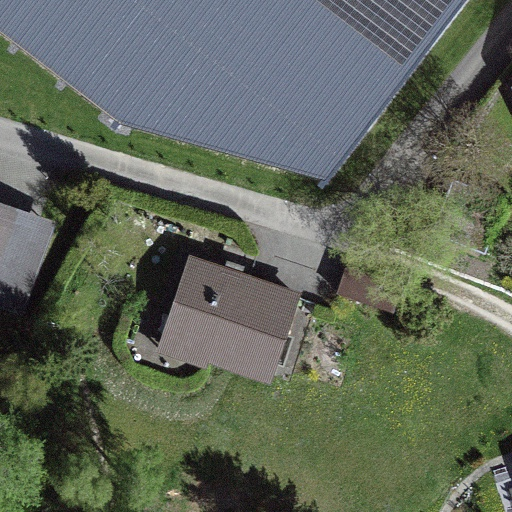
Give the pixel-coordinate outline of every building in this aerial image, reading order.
[(464,0),(0,0),(0,30),(120,122),(327,179),(464,0)] [(431,231),(485,252),(506,199),(453,177),(431,231)] [(0,239),(11,210),(0,206),(0,239)] [(269,375),(296,295),(190,260),(165,334),(208,348),(206,353),(269,375)] [(347,265),(338,292),(392,310),(402,283),(347,265)]
